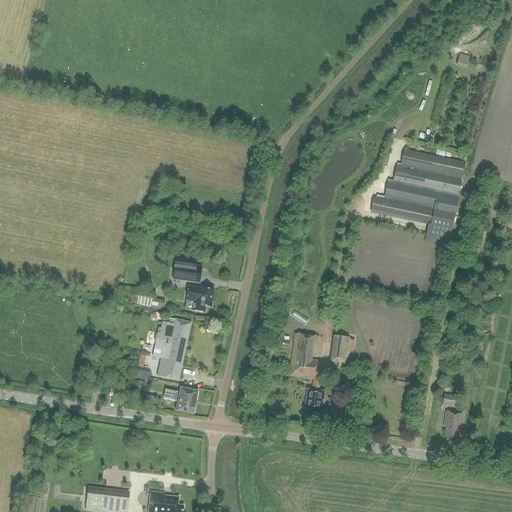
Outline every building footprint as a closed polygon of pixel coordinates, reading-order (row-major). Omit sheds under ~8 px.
[(460,51),(457,62),(467,65),(470,55),(460,51)] [(454,215),(465,163),(404,150),(401,165),(397,164),(397,167),(396,167),(393,181),(388,180),(384,198),(377,196),(376,198),(374,197),(370,213),(431,226),(435,210),(454,215)] [(159,210),(164,211),(168,196),(162,195),(159,210)] [(454,215),(435,210),(431,226),(428,240),(448,244),(454,215)] [(176,254),(173,279),(199,283),(201,267),(196,266),(197,257),(176,254)] [(119,286),(117,299),(138,302),(140,290),(119,286)] [(212,308),(214,290),(202,288),(201,288),(188,286),(186,301),(195,302),(194,310),(193,310),(193,311),(205,313),(206,307),(212,308)] [(279,319),(289,320),(290,305),(280,305),(279,319)] [(157,377),(178,382),(191,323),(175,320),(170,319),(169,324),(163,323),(161,329),(159,329),(158,334),(155,337),(154,341),(156,345),(153,357),(161,359),(157,377)] [(313,380),(312,390),(308,389),(305,409),(310,409),(309,418),(319,419),(320,411),(322,411),(325,391),(319,391),(321,377),(320,377),(321,372),(319,372),(320,364),(318,364),(319,361),(312,360),(314,345),(317,346),(318,337),(316,337),(316,336),(295,333),(289,376),(301,378),(301,377),(308,377),(307,380),(313,380)] [(338,363),(346,364),(349,340),(337,339),(334,363),(338,363)] [(338,363),(338,369),(351,370),(355,341),(349,340),(346,364),(338,363)] [(149,370),(138,368),(136,378),(146,381),(149,370)] [(193,415),(198,392),(180,388),(179,395),(177,394),(177,393),(165,390),(164,399),(178,402),(176,411),(193,415)] [(442,405),(459,408),(460,396),(444,394),(442,405)] [(145,403),(153,405),(156,397),(148,395),(145,403)] [(461,421),(462,414),(446,412),(444,427),(446,427),(445,438),(457,439),(458,429),(460,429),(461,421)] [(94,511),(125,511),(127,495),(89,491),(87,511),(94,511)] [(178,506),(179,498),(162,496),(163,494),(150,492),(148,511),(182,511),(183,506),(178,506)]
